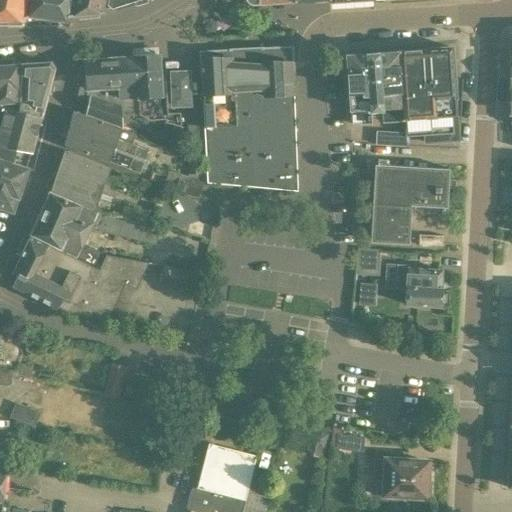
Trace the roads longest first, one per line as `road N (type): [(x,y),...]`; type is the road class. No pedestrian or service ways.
road 1 (residential): [(461,511),(487,15)]
road 2 (residential): [(66,34),(68,67),(46,159),(0,268)]
road 3 (residential): [(311,38),(330,23),(487,15)]
road 4 (residential): [(0,299),(39,318),(123,338)]
road 5 (residential): [(66,34),(135,25),(182,0)]
